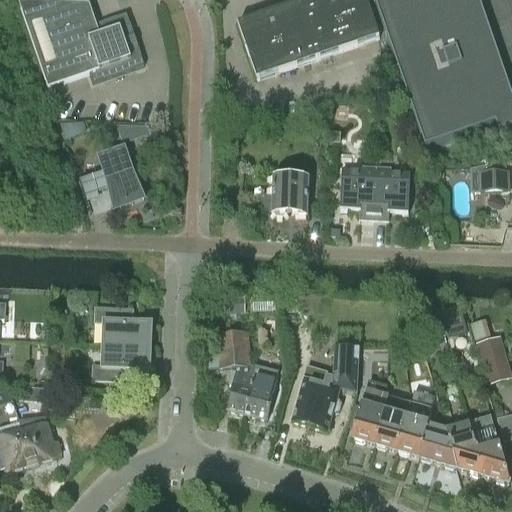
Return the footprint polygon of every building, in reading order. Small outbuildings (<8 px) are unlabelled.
[(316,0),(298,6),(317,62),(378,41),(364,0),(316,0)] [(511,0),(370,0),(425,153),(493,128),(495,133),(497,138),(511,133),(511,0)] [(92,87),(144,69),(126,17),(95,27),(88,7),(17,4),(47,91),(88,77),(92,87)] [(237,27),(256,83),(317,62),(298,6),(265,18),(237,27)] [(140,199),(124,152),(98,161),(103,176),(78,185),(86,206),(110,198),(114,210),(140,201),(143,202),(144,201),(140,199)] [(486,168),(472,171),(473,197),(509,194),(507,176),(506,176),(505,164),(486,168)] [(358,223),(373,224),(375,171),(360,170),(360,175),(341,174),(339,215),(358,216),(358,223)] [(390,171),(375,171),(373,224),(388,224),(388,217),(407,218),(409,177),(390,177),(390,171)] [(270,218),(272,218),(275,221),(282,221),(285,218),(307,219),(308,183),(271,181),(270,218)] [(239,300),(224,300),(224,315),(239,315),(239,300)] [(458,310),(442,314),(449,340),(465,336),(458,310)] [(102,327),(101,349),(150,350),(150,343),(150,339),(149,333),(150,327),(127,326),(128,314),(95,312),(94,327),(102,327)] [(490,340),(485,323),(469,328),(474,345),(490,340)] [(428,332),(433,349),(446,345),(441,329),(428,332)] [(247,352),(245,334),(215,337),(216,345),(216,354),(247,352)] [(475,348),(487,389),(511,382),(500,341),(475,348)] [(237,370),(236,375),(250,378),(252,368),(248,369),(247,352),(216,354),(216,345),(206,346),(209,372),(237,370)] [(150,350),(101,349),(101,370),(92,370),(92,384),(125,386),(125,374),(148,374),(148,368),(149,364),(149,360),(149,356),(150,350)] [(355,398),(357,352),(332,351),(331,376),(327,374),(310,430),(328,435),(333,418),(339,416),(341,408),(337,403),(340,393),(355,398)] [(252,368),(250,378),(257,380),(276,385),(279,373),(252,367),(252,368)] [(310,430),(327,374),(306,368),(290,424),(310,430)] [(250,378),(236,375),(226,415),(247,420),(257,380),(250,378)] [(48,376),(48,391),(58,391),(58,376),(48,376)] [(276,385),(257,380),(247,420),(266,425),(276,385)] [(385,400),(387,401),(386,389),(368,384),(365,394),(364,394),(349,441),(352,442),(354,445),(361,446),(363,445),(371,448),(385,400)] [(405,406),(387,401),(385,400),(371,448),(374,448),(375,451),(383,453),(385,452),(392,454),(405,406)] [(430,413),(405,406),(392,454),(397,455),(398,458),(405,460),(408,458),(416,461),(425,429),(430,413)] [(511,418),(496,422),(502,445),(511,442),(511,418)] [(31,469),(19,426),(0,430),(0,450),(7,475),(10,474),(14,475),(19,474),(21,471),(31,469)] [(443,433),(456,472),(464,474),(465,477),(478,481),(481,479),(468,441),(464,427),(443,433)] [(51,447),(46,429),(22,436),(31,469),(55,462),(54,459),(60,458),(57,445),(51,447)] [(443,433),(425,429),(416,461),(419,462),(420,464),(427,466),(430,464),(443,468),(443,470),(450,473),(454,471),(456,472),(443,433)] [(493,434),(468,441),(481,479),(491,482),(492,485),(503,488),(508,486),(493,434)] [(511,444),(503,447),(511,481),(511,444)]
